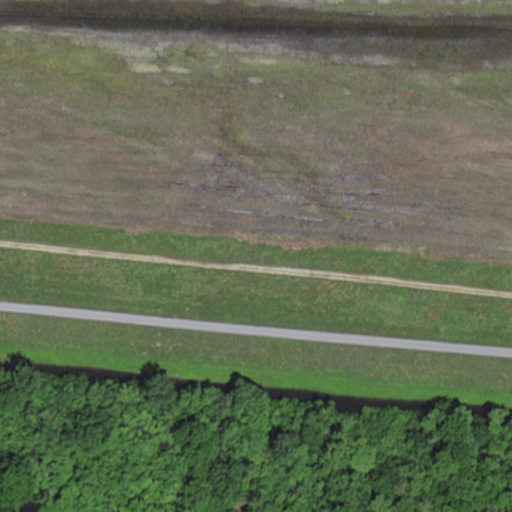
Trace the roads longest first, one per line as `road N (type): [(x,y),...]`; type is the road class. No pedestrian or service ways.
road 1 (residential): [(0,243),(511,295)]
road 2 (track): [(0,307),(511,352)]
